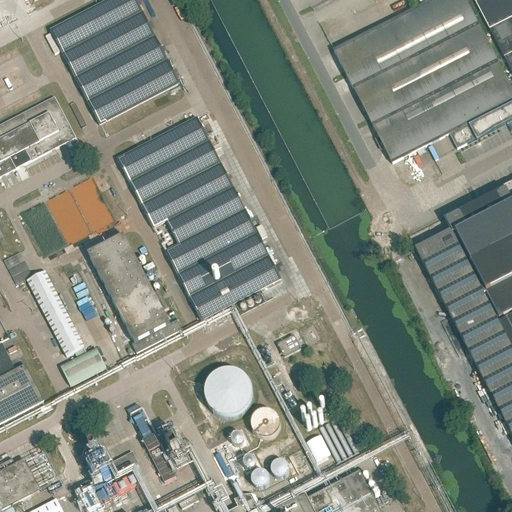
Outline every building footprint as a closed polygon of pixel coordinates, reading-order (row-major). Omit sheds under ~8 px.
[(99,126),(179,84),(135,0),(112,0),(51,32),(99,126)] [(511,91),(464,0),(436,0),(391,24),(411,61),(450,136),(457,151),(507,126),(511,134),(511,133),(511,91)] [(474,0),(490,32),(511,20),(511,0),(484,0),(483,0),(474,0)] [(504,58),(511,53),(511,20),(490,32),(504,58)] [(354,90),(410,61),(391,24),(334,53),(354,90)] [(393,166),(450,136),(410,61),(354,90),(393,166)] [(0,127),(0,178),(16,171),(31,163),(76,140),(54,99),(25,114),(0,127)] [(270,259),(210,142),(199,120),(117,162),(128,184),(153,230),(166,223),(179,247),(165,254),(200,322),(281,280),(270,259)] [(511,185),(444,220),(451,233),(416,251),(431,279),(460,336),(478,371),(509,431),(511,436),(511,185)] [(154,295),(124,237),(88,256),(134,344),(132,346),(137,355),(182,331),(177,322),(170,326),(164,313),(170,310),(160,292),(154,295)] [(33,278),(21,254),(4,263),(17,287),(33,278)] [(416,256),(403,259),(406,269),(418,266),(416,256)] [(416,279),(425,275),(421,267),(412,271),(416,279)] [(66,359),(86,349),(46,273),(27,283),(66,359)] [(72,293),(81,289),(79,283),(69,287),(72,293)] [(241,316),(266,303),(260,293),(236,306),(241,316)] [(422,326),(431,323),(427,313),(418,317),(422,326)] [(284,360),(301,351),(294,337),(277,346),(284,360)] [(0,426),(43,405),(24,369),(18,359),(22,357),(19,352),(16,353),(10,342),(9,339),(0,343),(0,426)] [(70,389),(106,370),(96,351),(60,370),(70,389)] [(247,380),(245,378),(243,377),(241,376),(238,374),(236,374),(231,373),(227,373),(225,373),(222,374),(220,374),(219,375),(217,376),(215,377),(214,379),(212,380),(209,384),(207,387),(207,390),(206,392),(206,394),(205,396),(206,398),(206,400),(206,403),(207,405),(208,407),(209,409),(211,412),(212,414),(215,416),(216,417),(217,418),(219,418),(221,420),(223,420),(224,420),(227,421),(232,421),(234,421),(236,420),(237,420),(239,419),(241,418),(243,417),(245,415),(246,414),(248,413),(249,411),(250,409),(251,407),(252,405),(253,403),(253,400),(253,398),(254,395),(253,393),(253,390),(252,388),(251,386),(250,384),(248,382),(247,380)] [(489,394),(482,397),(486,407),(493,404),(489,394)] [(156,446),(140,406),(135,408),(134,403),(126,406),(143,451),(156,446)] [(266,441),(268,441),(270,440),(272,440),(274,439),(275,438),(277,436),(278,435),(279,433),(280,432),(280,430),(281,428),(281,426),(281,424),(280,422),(279,420),(279,419),(278,417),(276,416),(275,415),(273,414),(271,413),(270,412),(268,412),(266,412),(264,412),(262,412),(260,413),(259,414),(257,415),(256,416),(254,418),(253,419),(252,421),(252,423),(252,425),(251,427),(252,429),(252,430),(253,432),(254,434),(255,436),(256,437),(257,438),(259,439),(261,440),(263,441),(265,441),(266,441)] [(237,451),(238,451),(239,451),(240,450),(241,450),(242,449),(243,448),(244,448),(245,447),(245,445),(246,444),(246,443),(246,442),(246,441),(246,440),(245,439),(245,437),(244,436),(243,435),(242,434),(241,433),(240,433),(238,433),(237,433),(236,433),(235,433),(234,433),(233,434),(232,434),(231,435),(230,436),(229,437),(229,438),(228,439),(228,440),(228,441),(228,443),(228,444),(228,445),(229,446),(230,447),(230,448),(231,449),(232,449),(233,450),(234,450),(236,451),(237,451)] [(193,465),(189,456),(183,458),(174,436),(160,442),(166,456),(169,455),(176,472),(193,465)] [(156,450),(150,453),(163,479),(169,476),(156,450)] [(139,465),(133,454),(113,464),(111,460),(106,462),(114,478),(139,465)] [(266,467),(276,479),(288,469),(278,458),(266,467)] [(16,467),(13,461),(0,467),(0,511),(3,511),(42,492),(26,462),(16,467)] [(264,470),(249,475),(254,488),(268,483),(264,470)] [(379,511),(372,496),(360,474),(307,501),(306,498),(279,511),(163,511),(163,510),(158,511),(379,511)] [(182,511),(199,502),(196,496),(179,505),(182,511)] [(263,511),(257,500),(233,511),(263,511)] [(35,511),(61,511),(56,501),(35,511)]
